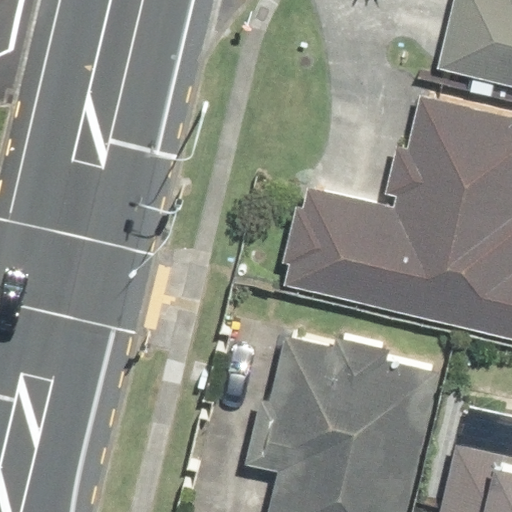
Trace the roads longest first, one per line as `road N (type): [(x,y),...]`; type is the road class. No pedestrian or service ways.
road 1 (secondary): [(110,0),(4,511)]
road 2 (residential): [(0,58),(107,0)]
